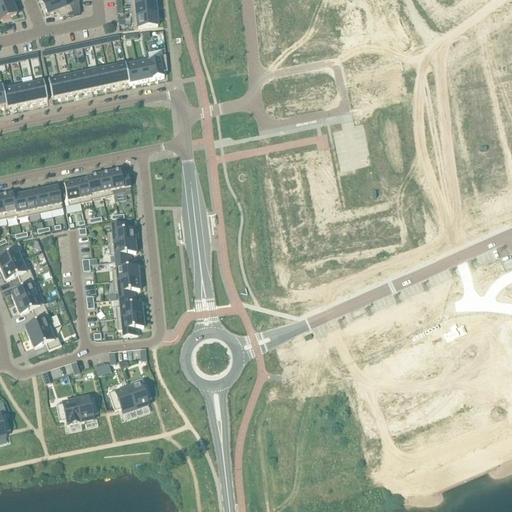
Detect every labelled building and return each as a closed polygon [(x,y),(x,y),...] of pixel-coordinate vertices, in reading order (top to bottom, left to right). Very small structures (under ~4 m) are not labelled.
[(0,0),(0,9),(12,5),(10,0),(0,0)] [(73,13),(70,6),(67,0),(55,0),(44,5),(48,16),(58,12),(61,18),(73,13)] [(421,0),(444,30),(471,10),(463,0),(457,0),(452,4),(448,0),(421,0)] [(476,0),(463,0),(471,10),(479,4),(476,0)] [(79,2),(70,6),(73,13),(74,16),(80,15),(79,2)] [(511,2),(499,12),(506,22),(511,17),(511,2)] [(281,17),(300,15),(299,4),(280,6),(281,17)] [(0,22),(17,16),(12,5),(0,9),(0,22)] [(157,16),(155,5),(131,7),(132,19),(157,16)] [(302,26),(300,15),(281,17),(282,28),(302,26)] [(132,19),(133,30),(158,28),(157,16),(132,19)] [(481,25),(465,38),(476,52),(477,52),(472,46),(488,34),(481,25)] [(303,36),(302,26),(282,28),(283,38),(303,36)] [(404,34),(404,35),(414,51),(423,46),(413,29),(404,34)] [(404,57),(414,51),(404,35),(395,41),(404,57)] [(283,38),(284,49),(304,47),(303,36),(283,38)] [(465,38),(457,44),(468,58),(476,52),(465,38)] [(395,41),(386,46),(395,62),(404,57),(395,41)] [(457,44),(449,50),(460,65),(468,58),(457,44)] [(386,68),(395,62),(386,46),(376,52),(386,68)] [(305,58),(304,47),(284,49),(285,60),(305,58)] [(449,50),(429,65),(441,70),(455,59),(459,65),(460,65),(449,50)] [(367,57),(376,73),(386,68),(376,52),(367,57)] [(149,60),(148,61),(152,82),(153,82),(164,80),(164,79),(162,73),(167,72),(166,57),(160,58),(157,58),(149,60)] [(367,57),(358,63),(367,79),(376,73),(367,57)] [(287,71),(306,69),(305,58),(285,60),(287,71)] [(141,85),(152,82),(148,61),(147,61),(148,63),(137,65),(141,85)] [(367,79),(358,63),(348,69),(352,74),(358,84),(367,79)] [(126,66),(125,66),(130,87),(141,85),(137,65),(126,68),(126,66)] [(441,70),(429,65),(431,89),(449,88),(449,87),(442,88),(441,70)] [(129,87),(130,87),(125,66),(116,68),(120,86),(129,84),(129,87)] [(116,68),(106,70),(110,88),(120,86),(116,68)] [(288,81),(307,79),(306,69),(287,71),(288,81)] [(101,90),(110,88),(106,70),(97,72),(101,90)] [(97,72),(88,74),(92,92),(101,90),(97,72)] [(88,74),(78,76),(82,94),(92,92),(88,74)] [(335,87),(358,84),(352,74),(333,76),(335,87)] [(78,76),(69,78),(73,96),(82,94),(78,76)] [(31,78),(22,81),(24,88),(23,88),(27,106),(37,104),(33,85),(33,86),(31,78)] [(69,78),(59,80),(63,98),(73,96),(69,78)] [(288,81),(289,92),(308,90),(307,79),(288,81)] [(53,100),(63,98),(59,80),(48,82),(52,101),(53,100)] [(44,83),(33,85),(37,104),(47,102),(48,102),(44,83)] [(23,88),(13,90),(17,108),(27,106),(23,88)] [(449,88),(431,89),(431,99),(450,98),(449,88)] [(4,92),(3,92),(7,107),(6,107),(7,110),(8,110),(17,108),(13,90),(4,92)] [(450,98),(431,99),(432,109),(450,108),(450,98)] [(450,108),(432,109),(432,120),(451,119),(450,108)] [(451,119),(432,120),(433,130),(451,129),(451,119)] [(451,129),(433,130),(434,140),(452,139),(451,129)] [(452,139),(434,140),(434,150),(453,149),(452,139)] [(453,149),(434,150),(435,169),(444,168),(444,160),(453,160),(453,149)] [(109,175),(114,197),(125,195),(124,190),(131,188),(129,177),(122,179),(120,172),(109,175)] [(98,177),(103,200),(114,197),(109,175),(98,177)] [(91,202),(92,202),(103,200),(98,177),(86,180),(86,181),(87,181),(91,202)] [(511,186),(509,180),(499,184),(507,202),(511,199),(511,186)] [(76,183),(81,206),(92,203),(92,202),(91,202),(87,181),(86,181),(76,183)] [(76,183),(64,186),(69,208),(81,206),(76,183)] [(499,184),(488,189),(496,207),(507,202),(499,184)] [(58,188),(46,191),(52,219),(64,216),(58,188)] [(488,189),(478,194),(486,211),(496,207),(488,189)] [(46,191),(35,193),(40,216),(41,222),(52,219),(46,191)] [(29,218),(40,216),(35,193),(24,196),(29,218)] [(478,194),(467,198),(475,216),(486,211),(478,194)] [(6,220),(17,218),(13,198),(13,196),(1,198),(6,220)] [(29,218),(24,196),(13,198),(17,218),(17,220),(29,218)] [(467,198),(457,203),(465,221),(475,216),(467,198)] [(457,203),(447,207),(455,225),(465,221),(457,203)] [(112,227),(113,234),(108,234),(109,246),(136,243),(135,234),(134,234),(134,232),(127,232),(126,225),(112,227)] [(136,255),(136,253),(137,253),(136,243),(109,246),(110,258),(115,258),(116,264),(130,263),(130,256),(136,255)] [(0,269),(1,272),(24,263),(24,262),(20,252),(22,252),(19,244),(6,250),(9,256),(0,259),(0,269)] [(1,272),(5,281),(6,281),(7,283),(18,278),(21,284),(33,279),(26,261),(24,262),(24,263),(1,272)] [(140,281),(139,271),(138,271),(137,269),(131,269),(130,263),(116,264),(116,271),(112,271),(113,283),(140,281)] [(38,297),(38,296),(34,286),(36,286),(33,279),(21,284),(23,290),(12,295),(13,297),(11,297),(15,306),(38,297)] [(140,290),(141,290),(140,281),(113,283),(114,295),(119,295),(120,301),(133,300),(132,293),(140,293),(140,290)] [(38,297),(15,306),(19,315),(20,315),(21,317),(32,312),(35,318),(47,313),(58,308),(55,302),(45,306),(40,295),(38,296),(38,297)] [(142,308),(141,306),(133,307),(133,300),(120,301),(120,308),(115,309),(117,321),(144,318),(143,308),(142,308)] [(47,313),(35,318),(37,324),(26,329),(27,331),(25,331),(29,340),(54,330),(47,313)] [(144,330),(144,328),(145,327),(144,318),(117,321),(118,332),(123,332),(123,339),(136,338),(136,331),(144,330)] [(46,346),(49,353),(61,347),(54,330),(29,340),(33,349),(34,349),(35,351),(46,346)] [(77,364),(71,366),(74,375),(75,377),(80,376),(80,373),(77,364)] [(109,367),(95,371),(98,380),(111,375),(109,367)] [(47,374),(41,376),(45,387),(51,385),(50,383),(47,374)] [(129,390),(128,391),(135,412),(148,408),(146,402),(149,401),(152,400),(147,384),(129,390)] [(128,388),(109,395),(115,413),(118,412),(121,411),(123,417),(135,412),(128,391),(129,390),(128,388)] [(95,399),(76,403),(80,425),(85,424),(93,423),(92,417),(95,416),(98,415),(95,399)] [(76,403),(56,407),(60,423),(63,423),(66,422),(68,428),(69,428),(80,425),(76,403)] [(0,440),(6,439),(4,433),(7,433),(10,432),(10,430),(9,426),(3,405),(0,405),(0,440)] [(24,444),(35,441),(32,431),(21,435),(24,444)]
